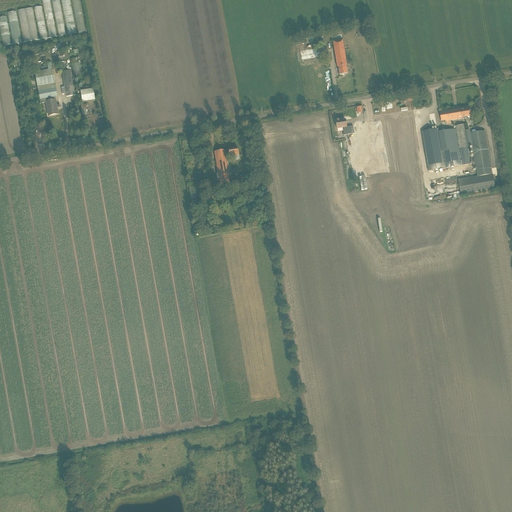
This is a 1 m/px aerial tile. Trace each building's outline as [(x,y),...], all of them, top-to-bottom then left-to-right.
[(42,0),(49,38),(76,33),(69,0),(42,0)] [(79,0),(71,0),(76,21),(84,20),(79,0)] [(0,17),(0,33),(2,46),(40,40),(47,38),(42,6),(34,7),(34,8),(17,10),(17,11),(6,13),(7,16),(0,17)] [(338,67),(339,75),(347,74),(346,66),(347,66),(342,39),(333,40),(337,67),(338,67)] [(301,60),(315,57),(313,49),(300,52),(301,60)] [(70,59),(73,74),(81,73),(78,58),(70,59)] [(40,103),(46,102),(45,99),(55,97),(57,97),(54,78),(52,69),(51,65),(50,66),(47,67),(48,70),(35,73),(36,81),(40,100),(40,103)] [(75,95),(72,79),(71,71),(62,72),(65,87),(61,88),(62,94),(66,94),(66,97),(75,95)] [(81,91),(82,102),(95,100),(94,89),(81,91)] [(58,114),(55,100),(46,102),(48,116),(58,114)] [(471,116),(470,109),(461,110),(461,109),(440,112),(442,122),(446,122),(447,125),(450,124),(450,121),(466,118),(466,117),(471,116)] [(354,134),(353,128),(346,129),(346,128),(345,120),(340,121),(340,120),(335,121),(336,126),(337,129),(342,128),(344,135),(350,134),(354,134)] [(440,130),(439,130),(439,129),(422,132),(428,171),(435,170),(436,174),(440,173),(439,170),(475,164),(477,176),(459,179),(462,194),(495,189),(485,131),(471,134),(470,130),(469,130),(468,124),(456,126),(456,129),(441,132),(440,130)] [(356,171),(380,167),(375,130),(354,134),(350,134),(356,171)] [(230,183),(229,178),(225,155),(229,155),(234,154),(235,156),(239,155),(237,148),(228,150),(224,151),(224,150),(214,152),(219,179),(220,185),(230,183)] [(374,182),(401,178),(399,165),(372,169),(374,182)] [(210,198),(204,201),(204,206),(208,210),(214,208),(214,202),(210,198)] [(251,202),(246,204),(244,209),(247,214),(253,212),(255,207),(251,202)]
